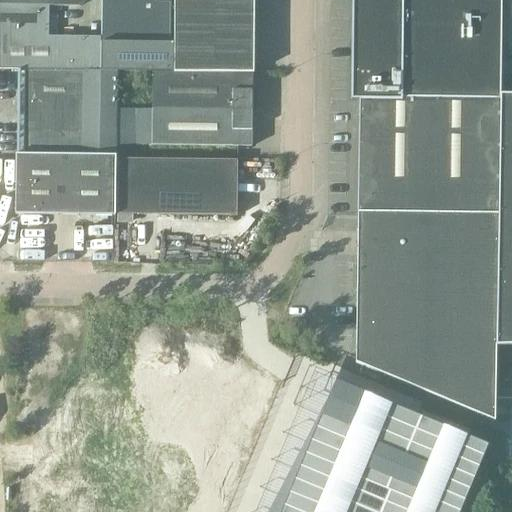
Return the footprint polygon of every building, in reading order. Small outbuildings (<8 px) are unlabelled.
[(175,3),(171,3),(156,3),(156,0),(102,0),(102,19),(102,38),(102,44),(102,71),(101,72),(116,73),(153,73),(175,74),(175,3)] [(175,0),(175,3),(175,74),(253,74),(255,74),(255,65),(255,3),(254,0),(175,0)] [(352,0),(351,101),(361,101),(359,214),(359,217),(359,221),(357,367),(496,426),(496,399),(511,399),(511,95),(500,95),(501,77),(501,60),(501,0),(352,0)] [(0,37),(49,38),(49,19),(49,7),(49,6),(0,5),(0,37)] [(87,71),(102,71),(102,44),(102,38),(49,38),(0,37),(0,55),(0,56),(0,70),(87,71)] [(101,72),(19,71),(18,156),(115,156),(115,146),(115,110),(116,73),(101,72)] [(153,73),(153,110),(253,111),(253,96),(253,75),(253,74),(175,74),(153,73)] [(115,110),(115,146),(152,146),(236,147),(252,147),(252,127),(253,111),(153,110),(115,110)] [(57,216),(81,216),(116,217),(116,157),(17,156),(16,189),(16,197),(16,215),(57,216)] [(158,215),(238,216),(239,161),(119,159),(119,215),(158,215)] [(336,383),(282,511),(317,511),(366,395),(336,383)] [(392,406),(375,445),(405,457),(428,467),(444,428),(421,418),(392,406)] [(467,437),(435,511),(461,511),(489,446),(467,437)] [(365,469),(347,511),(409,511),(418,491),(365,469)]
